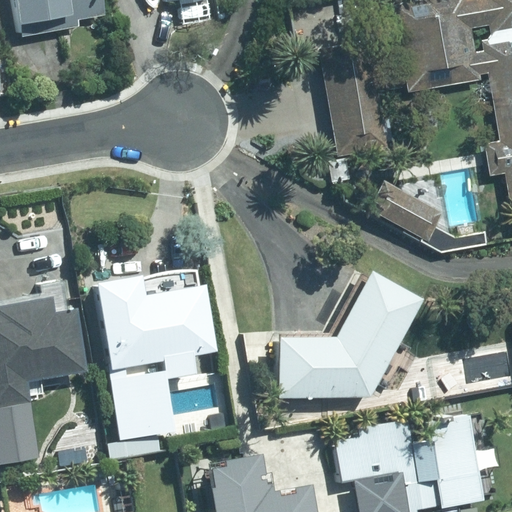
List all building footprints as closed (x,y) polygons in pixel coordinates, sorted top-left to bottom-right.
[(16,0),(22,33),(79,24),(77,14),(106,9),(104,0),(16,0)] [(511,0),(395,0),(393,0),(408,88),(475,77),(491,172),(506,170),(511,205),(511,0)] [(316,44),(335,151),(390,141),(371,34),(316,44)] [(388,179),(373,206),(428,236),(443,210),(388,179)] [(369,265),(334,331),(279,330),(278,392),(369,392),(421,293),(369,265)] [(141,269),(95,277),(122,434),(173,426),(164,371),(195,366),(192,349),(215,345),(203,276),(144,286),(141,269)] [(0,458),(36,452),(23,377),(86,366),(75,301),(66,302),(62,279),(41,283),(42,288),(0,295),(0,458)] [(410,437),(407,417),(358,425),(360,434),(335,438),(342,477),(353,476),(359,511),(419,511),(419,508),(482,497),(468,412),(429,419),(432,434),(410,437)] [(261,447),(207,457),(216,511),(314,511),(308,477),(270,483),(267,464),(264,464),(261,447)]
